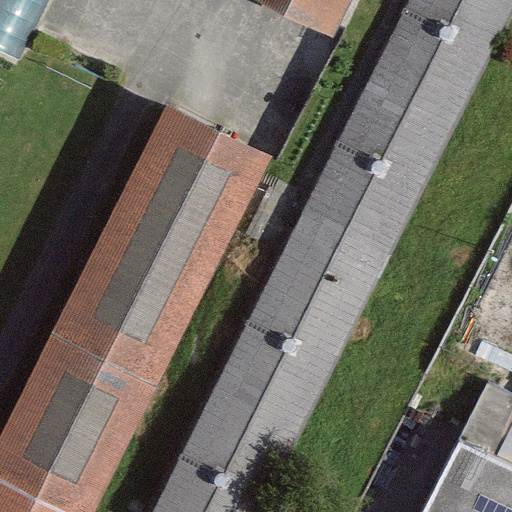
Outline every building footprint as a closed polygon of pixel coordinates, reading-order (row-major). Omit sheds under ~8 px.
[(0,0),(0,82),(42,0),(0,0)] [(272,511),(511,39),(511,0),(398,0),(138,511),(272,511)] [(347,0),(241,0),(328,41),(347,0)] [(168,95),(0,417),(0,511),(95,511),(282,155),(168,95)] [(420,511),(511,511),(511,394),(487,382),(420,511)]
